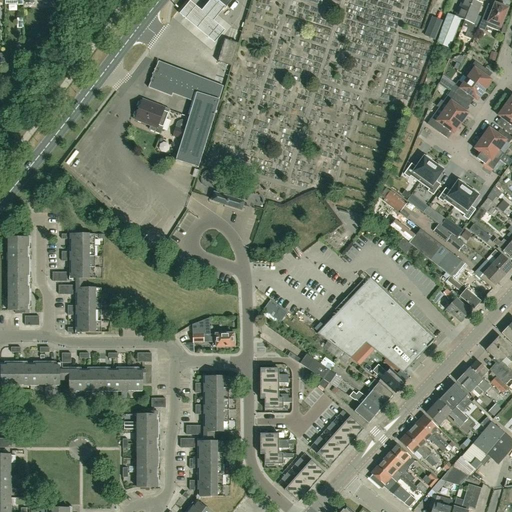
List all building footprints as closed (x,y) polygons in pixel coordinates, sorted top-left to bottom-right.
[(190,4),(187,7),(180,16),(209,40),(215,45),(225,33),(218,27),(213,23),(225,8),(215,0),(212,0),(201,13),(190,4)] [(214,0),(224,8),(231,0),(214,0)] [(461,19),(464,20),(472,0),(471,0),(461,0),(455,17),(447,14),(436,43),(450,49),(461,19)] [(472,25),(473,24),(474,24),(482,4),(472,0),(464,20),(462,26),(469,29),(466,37),(471,39),(476,27),(472,25)] [(490,14),(485,12),(478,28),(484,31),(486,26),(499,31),(508,9),(495,3),(490,14)] [(435,40),(442,21),(432,17),(424,36),(435,40)] [(218,62),(231,66),(238,44),(225,40),(218,62)] [(158,61),(155,69),(153,74),(159,76),(163,64),(158,61)] [(474,68),(467,79),(484,91),(491,80),(482,74),(485,69),(475,62),(471,66),(474,68)] [(169,66),(163,64),(159,76),(164,78),(169,66)] [(174,68),(169,66),(164,78),(169,80),(174,68)] [(169,80),(171,81),(175,82),(180,70),(174,68),(169,80)] [(180,70),(175,82),(180,85),(185,72),(180,70)] [(185,72),(180,85),(186,87),(190,74),(185,72)] [(169,80),(164,78),(159,76),(153,74),(148,87),(166,95),(171,81),(169,80)] [(190,74),(186,87),(191,89),(196,76),(190,74)] [(196,76),(191,89),(196,91),(201,78),(196,76)] [(201,78),(196,91),(197,91),(197,93),(201,95),(207,80),(201,78)] [(477,101),(484,91),(467,79),(463,84),(458,81),(452,90),(464,98),(467,94),(477,101)] [(207,80),(201,95),(207,96),(212,82),(207,80)] [(207,96),(201,95),(197,93),(197,91),(196,91),(191,89),(186,87),(180,85),(175,82),(171,81),(166,95),(172,97),(173,94),(194,102),(188,122),(183,138),(176,161),(198,168),(219,100),(212,98),(207,96)] [(218,84),(212,82),(207,96),(212,98),(218,84)] [(218,84),(212,98),(219,100),(223,87),(218,84)] [(468,113),(465,111),(458,106),(461,102),(449,93),(443,102),(448,105),(444,111),(461,124),(468,113)] [(169,110),(142,100),(142,101),(140,102),(138,106),(139,107),(137,112),(135,112),(134,117),(135,118),(134,120),(150,126),(149,129),(160,134),(161,130),(169,110)] [(498,116),(501,118),(508,123),(503,129),(511,135),(511,110),(505,106),(498,116)] [(461,124),(444,111),(436,121),(431,118),(427,124),(439,133),(444,127),(453,134),(461,124)] [(174,135),(183,138),(188,122),(183,120),(178,123),(174,135)] [(489,128),(482,139),(499,151),(506,141),(508,143),(511,138),(511,137),(502,131),(499,135),(489,128)] [(474,149),(477,151),(484,156),(480,161),(492,170),(499,160),(494,157),(499,151),(482,139),(474,149)] [(411,164),(404,174),(409,178),(410,176),(420,183),(434,164),(430,161),(431,160),(426,156),(425,157),(424,157),(416,167),(411,164)] [(434,164),(420,183),(429,190),(427,191),(433,195),(441,185),(436,181),(443,170),(442,170),(443,168),(438,164),(437,166),(434,164)] [(445,188),(438,199),(443,202),(444,201),(454,208),(468,188),(464,186),(465,184),(460,180),(459,182),(458,181),(450,192),(445,188)] [(241,210),(243,202),(238,200),(242,190),(222,183),(219,194),(214,193),(211,201),(241,210)] [(481,207),(485,210),(492,202),(496,196),(497,197),(500,192),(494,187),(487,198),(481,207)] [(468,188),(454,208),(464,215),(463,217),(468,220),(475,210),(471,206),(478,196),(477,194),(478,193),(473,189),(471,191),(468,188)] [(407,203),(391,190),(383,200),(399,213),(407,203)] [(503,201),(497,208),(503,212),(509,206),(503,201)] [(421,202),(416,208),(423,213),(428,207),(421,202)] [(492,202),(485,210),(486,211),(490,214),(496,205),(492,202)] [(136,224),(150,237),(166,219),(151,206),(136,224)] [(430,218),(434,212),(428,207),(424,214),(430,218)] [(473,217),(479,221),(486,211),(485,210),(481,207),(473,217)] [(451,276),(453,278),(465,264),(420,230),(415,237),(399,224),(393,230),(403,238),(412,245),(451,276)] [(438,225),(433,231),(446,242),(447,242),(459,252),(464,246),(451,235),(451,236),(438,225)] [(452,234),(457,238),(463,231),(462,231),(458,227),(452,234)] [(477,235),(486,242),(491,237),(481,229),(477,235)] [(94,234),(80,234),(71,234),(71,279),(95,279),(94,234)] [(8,237),(8,245),(9,245),(9,261),(8,261),(8,273),(9,273),(9,289),(8,289),(8,302),(9,302),(9,311),(16,311),(16,314),(29,314),(29,309),(27,309),(27,302),(29,302),(29,289),(27,289),(27,273),(29,273),(29,260),(27,260),(27,245),(29,245),(29,237),(8,237)] [(406,253),(412,245),(403,238),(397,245),(406,253)] [(509,244),(504,239),(501,242),(496,238),(492,242),(511,259),(511,245),(509,243),(509,244)] [(504,276),(511,267),(511,265),(501,255),(492,265),(504,276)] [(483,274),(495,285),(504,276),(492,265),(483,274)] [(52,281),(58,281),(66,281),(67,273),(52,273),(52,281)] [(460,296),(474,308),(480,301),(453,278),(450,276),(447,281),(463,293),(460,296)] [(331,344),(351,358),(361,348),(366,343),(382,356),(403,373),(435,340),(384,292),(368,280),(349,300),(346,297),(340,304),(343,306),(317,334),(331,344)] [(58,295),(68,295),(73,295),(72,286),(58,286),(58,295)] [(78,288),(78,333),(101,333),(101,288),(78,288)] [(456,299),(446,309),(460,322),(470,312),(456,299)] [(263,310),(275,318),(282,309),(270,300),(263,310)] [(39,317),(25,317),(25,326),(39,326),(39,317)] [(235,340),(234,340),(233,334),(217,334),(210,335),(203,335),(203,334),(203,326),(203,322),(193,326),(193,334),(193,335),(193,341),(193,343),(212,342),(212,347),(217,347),(234,346),(234,344),(235,344),(235,340)] [(511,330),(508,327),(502,334),(511,343),(511,330)] [(506,356),(511,361),(511,349),(499,337),(493,343),(506,356)] [(496,377),(505,385),(511,377),(511,371),(502,361),(506,356),(493,343),(486,350),(494,357),(492,359),(496,362),(489,370),(496,377)] [(326,351),(346,365),(351,358),(331,344),(326,351)] [(367,358),(359,350),(351,358),(360,365),(367,358)] [(71,363),(71,353),(62,353),(62,363),(71,363)] [(288,356),(300,364),(302,360),(290,353),(288,356)] [(151,354),(138,354),(138,363),(152,363),(151,354)] [(330,371),(320,364),(313,359),(307,354),(302,360),(300,364),(323,379),(329,383),(331,384),(337,376),(330,371)] [(325,357),(320,364),(330,371),(335,364),(325,357)] [(470,367),(481,378),(488,371),(476,360),(470,367)] [(39,383),(39,385),(51,385),(51,383),(60,383),(60,380),(66,380),(66,373),(63,373),(63,369),(59,369),(59,366),(52,366),(52,365),(39,365),(39,366),(23,366),(23,364),(10,364),(10,366),(1,366),(1,383),(10,383),(10,385),(23,385),(23,383),(39,383)] [(399,377),(396,375),(390,369),(386,372),(383,369),(382,368),(379,365),(378,366),(374,369),(373,371),(374,372),(377,375),(396,392),(405,382),(404,382),(399,377)] [(463,374),(477,386),(483,379),(481,378),(470,367),(463,374)] [(260,379),(288,379),(288,375),(279,375),(279,369),(260,369),(260,379)] [(69,371),(69,380),(69,391),(77,391),(77,390),(92,390),(92,391),(107,391),(106,390),(122,390),(122,391),(134,391),(134,390),(142,390),(142,384),(145,384),(145,372),(134,372),(134,371),(121,371),(121,372),(105,372),(105,371),(93,371),(93,372),(77,372),(77,371),(69,371)] [(463,374),(457,381),(470,394),(473,390),(479,396),(483,392),(477,386),(463,374)] [(228,377),(212,377),(205,377),(206,432),(229,432),(228,377)] [(490,383),(498,390),(502,394),(508,388),(505,385),(496,377),(490,383)] [(260,379),(260,389),(278,389),(278,383),(288,383),(288,379),(260,379)] [(325,390),(329,383),(323,379),(319,386),(325,390)] [(374,380),(368,387),(373,390),(387,403),(393,395),(379,382),(379,383),(374,380)] [(467,395),(455,383),(445,393),(458,405),(464,411),(472,402),(466,396),(467,395)] [(368,387),(372,390),(367,397),(381,409),(387,403),(373,390),(368,387)] [(278,395),(278,389),(260,389),(260,399),(264,399),(288,399),(288,398),(288,395),(278,395)] [(361,404),(360,405),(375,416),(381,409),(367,397),(359,392),(356,395),(353,392),(350,396),(355,401),(356,400),(361,404)] [(439,399),(470,429),(474,424),(468,419),(456,407),(458,405),(445,393),(439,399)] [(166,398),(153,398),(153,407),(167,407),(166,398)] [(292,398),(288,398),(288,399),(264,399),(264,409),(283,409),(283,403),(292,403),(292,398)] [(470,429),(439,399),(433,406),(446,418),(449,415),(454,420),(454,422),(466,433),(470,429)] [(500,408),(497,405),(495,404),(488,411),(494,416),(500,408)] [(375,416),(360,405),(354,412),(368,424),(375,416)] [(446,418),(433,406),(426,413),(440,426),(444,422),(443,421),(446,418)] [(347,420),(343,425),(357,437),(364,429),(350,417),(343,411),(340,414),(347,420)] [(137,480),(137,488),(158,488),(158,479),(156,479),(156,465),(158,465),(158,452),(156,452),(156,436),(158,436),(158,423),(156,423),(156,412),(144,412),(144,414),(139,414),(139,422),(137,422),(137,435),(139,435),(139,451),(137,451),(137,462),(139,462),(139,480),(137,480)] [(418,422),(445,448),(448,445),(434,432),(437,429),(424,416),(418,422)] [(332,422),(329,425),(350,444),(357,437),(343,425),(339,429),(332,422)] [(412,428),(425,441),(429,438),(443,451),(445,448),(418,422),(412,428)] [(498,464),(511,447),(511,439),(491,422),(462,457),(470,463),(475,458),(481,462),(487,455),(498,464)] [(344,451),(350,444),(329,425),(327,429),(334,435),(330,439),(344,451)] [(186,426),(186,435),(201,435),(200,426),(186,426)] [(406,434),(436,462),(438,460),(422,445),(425,441),(412,428),(406,434)] [(260,434),(260,444),(288,444),(288,440),(278,440),(278,434),(260,434)] [(406,434),(400,441),(413,454),(416,451),(432,466),(436,462),(406,434)] [(200,497),(223,496),(222,442),(213,442),(213,436),(207,436),(207,439),(203,439),(203,442),(199,442),(200,497)] [(326,443),(319,437),(316,440),(337,459),(344,451),(330,439),(326,443)] [(12,439),(0,439),(0,448),(12,448),(12,439)] [(180,439),(180,448),(194,448),(194,439),(180,439)] [(316,440),(314,443),(321,450),(317,454),(330,466),(337,459),(316,440)] [(454,443),(449,446),(455,453),(459,449),(454,443)] [(288,444),(260,444),(260,455),(264,455),(264,454),(278,454),(278,449),(288,449),(288,444)] [(414,461),(397,445),(391,452),(408,468),(414,461)] [(3,455),(3,452),(0,452),(0,511),(9,511),(9,505),(11,505),(10,492),(9,492),(9,476),(10,476),(10,464),(9,464),(9,455),(3,455)] [(384,459),(411,482),(414,478),(406,471),(409,468),(408,468),(391,452),(384,459)] [(264,454),(264,455),(264,464),(267,464),(267,466),(274,466),(274,464),(283,464),(283,459),(292,458),(292,454),(278,454),(264,454)] [(297,462),(318,480),(325,473),(311,460),(307,465),(300,458),(297,462)] [(411,482),(384,459),(378,466),(397,483),(400,479),(414,491),(417,488),(411,482)] [(318,480),(297,462),(294,465),(301,471),(298,475),(311,488),(318,480)] [(397,483),(378,466),(371,473),(372,474),(373,475),(370,478),(381,487),(381,488),(383,489),(384,487),(397,498),(409,508),(416,500),(397,483)] [(459,486),(468,476),(452,466),(440,480),(446,482),(459,486)] [(429,480),(426,483),(425,484),(430,487),(437,479),(430,472),(426,476),(429,480)] [(287,473),(284,476),(305,495),(311,488),(298,475),(294,479),(287,473)] [(298,502),(305,495),(284,476),(281,479),(288,486),(284,490),(298,502)] [(439,480),(432,489),(431,489),(436,493),(446,482),(440,480),(439,480)] [(468,485),(463,500),(461,509),(454,507),(452,511),(468,511),(467,511),(468,508),(475,510),(481,488),(468,485)] [(449,511),(452,501),(440,497),(433,495),(430,505),(433,506),(431,511),(449,511)] [(211,511),(198,502),(193,509),(192,508),(188,511),(211,511)]
